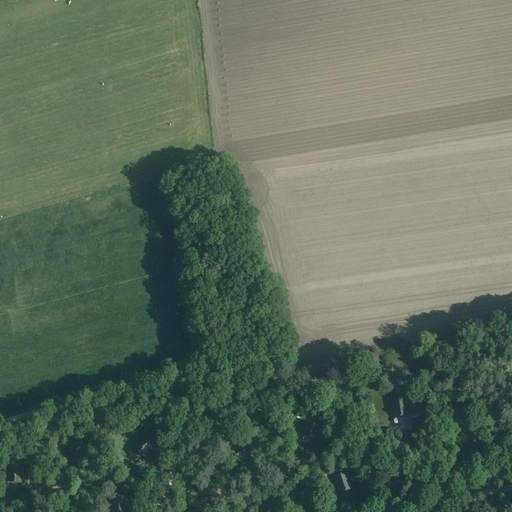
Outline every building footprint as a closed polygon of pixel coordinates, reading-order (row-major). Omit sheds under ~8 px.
[(408,414),(405,398),(391,400),(393,417),(408,414)] [(319,427),(307,423),(303,436),(315,439),(319,427)] [(153,447),(142,438),(134,449),(145,457),(153,447)] [(253,441),(241,438),(237,451),(250,454),(253,441)] [(84,444),(71,443),(70,457),(84,457),(84,444)] [(22,469),(9,468),(8,482),(21,483),(22,469)] [(346,473),(333,477),(338,493),(344,491),(345,492),(346,492),(346,490),(352,488),(346,473)] [(124,511),(128,501),(114,497),(110,510),(117,511),(124,511)] [(275,511),(277,504),(263,502),(261,511),(275,511)]
